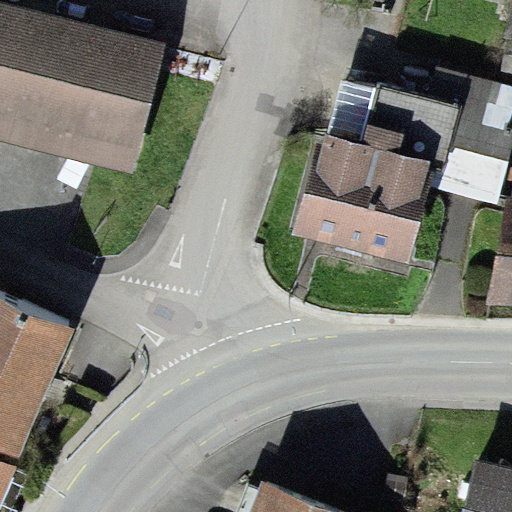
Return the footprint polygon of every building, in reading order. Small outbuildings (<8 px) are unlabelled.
[(0,0),(0,117),(135,153),(166,37),(22,0),(0,0)] [(337,63),(296,213),(408,243),(448,93),(337,63)] [(511,191),(495,275),(511,276),(511,191)] [(0,424),(17,432),(71,308),(0,277),(0,424)] [(390,437),(372,506),(393,511),(412,442),(390,437)] [(511,511),(511,452),(479,443),(460,511),(511,511)] [(269,462),(249,511),(352,511),(358,497),(269,462)]
